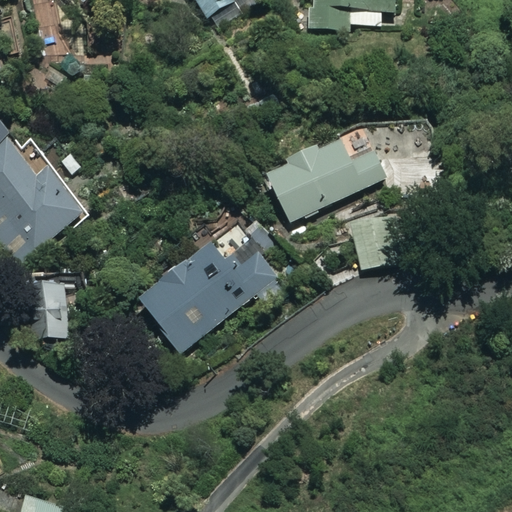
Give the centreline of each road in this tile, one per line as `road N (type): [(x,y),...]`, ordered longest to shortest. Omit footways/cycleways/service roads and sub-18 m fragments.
road 1 (residential): [(448,289),(386,295),(331,315),(198,412),(173,421),(110,416),(0,347)]
road 2 (residential): [(210,511),(313,395),(408,340),(448,289)]
